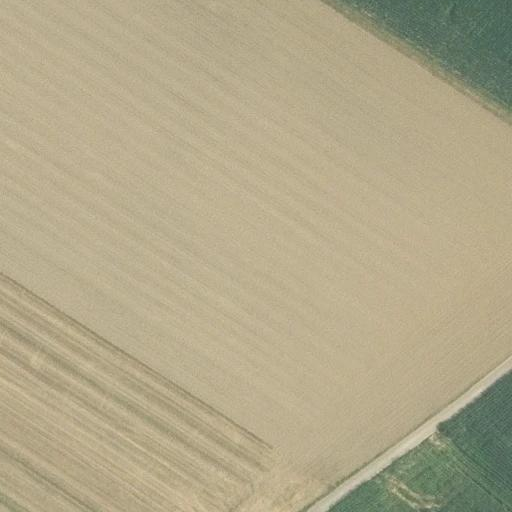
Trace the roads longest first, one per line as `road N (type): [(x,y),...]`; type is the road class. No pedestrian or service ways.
road 1 (track): [(511,366),(317,511)]
road 2 (track): [(511,126),(319,0)]
